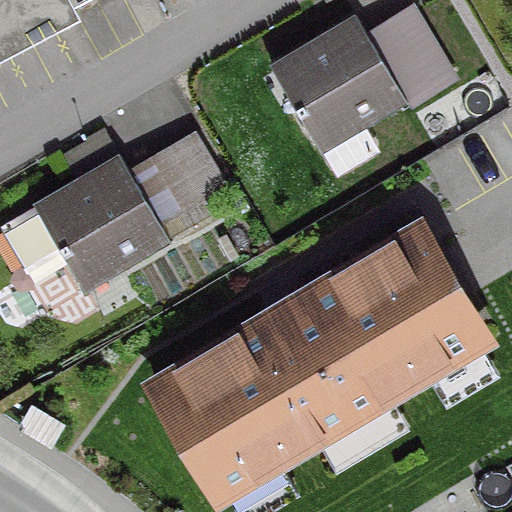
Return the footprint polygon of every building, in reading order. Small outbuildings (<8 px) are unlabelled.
[(0,0),(0,44),(69,8),(64,0),(0,0)] [(352,16),(344,21),(268,67),(317,149),(318,148),(330,167),(342,170),(367,154),(371,143),(359,123),(401,98),(363,33),(352,16)] [(174,211),(199,196),(170,147),(146,161),(149,167),(174,211)] [(116,156),(106,161),(32,205),(80,287),(165,238),(129,178),(116,156)] [(152,382),(217,493),(480,338),(414,227),(301,295),(266,315),(152,382)] [(60,427),(30,410),(22,422),(52,441),(60,427)]
